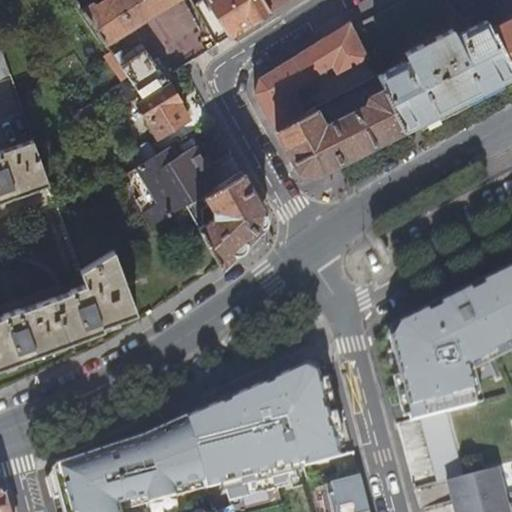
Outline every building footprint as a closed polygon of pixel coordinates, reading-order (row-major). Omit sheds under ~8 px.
[(171,0),(101,0),(96,3),(91,0),(80,7),(103,40),(118,32),(119,33),(130,27),(131,23),(158,7),(161,9),(172,2),(171,0)] [(258,19),(271,10),(264,0),(208,0),(230,36),(258,19)] [(448,0),(403,0),(353,25),(367,54),(383,87),(404,128),(465,98),(511,73),(511,66),(487,19),(464,31),(448,0)] [(490,0),(477,0),(487,19),(511,66),(511,16),(501,21),(490,0)] [(353,25),(350,20),(313,43),(293,56),(259,77),(255,92),(262,105),(275,128),(305,112),(293,89),(334,63),(337,72),(367,54),(353,25)] [(0,79),(10,74),(0,46),(0,79)] [(142,94),(167,79),(145,46),(124,60),(117,51),(113,54),(142,94)] [(180,100),(169,84),(137,103),(157,136),(188,118),(178,102),(180,100)] [(305,112),(275,128),(298,170),(313,174),(353,154),(404,128),(383,87),(369,94),(366,101),(324,122),(315,106),(305,112)] [(0,200),(48,184),(39,158),(33,140),(0,150),(0,200)] [(131,167),(154,154),(146,142),(124,155),(131,167)] [(178,157),(170,146),(128,172),(142,196),(136,199),(152,227),(187,205),(219,185),(196,146),(178,157)] [(220,264),(223,263),(239,246),(261,225),(263,209),(242,171),(219,185),(187,205),(220,264)] [(0,366),(101,331),(100,326),(137,313),(115,250),(80,271),(85,284),(69,289),(70,291),(20,309),(19,307),(2,313),(3,315),(0,315),(0,366)] [(511,337),(511,270),(511,265),(383,330),(377,344),(398,425),(421,420),(446,413),(463,409),(453,370),(493,349),(493,347),(506,337),(511,337)] [(328,397),(319,360),(301,368),(280,377),(285,392),(289,408),(328,397)] [(296,433),(289,408),(285,392),(248,402),(259,443),(296,433)] [(232,455),(218,404),(204,410),(186,418),(206,488),(210,502),(233,496),(224,458),(232,455)] [(421,420),(438,484),(447,481),(463,477),(446,413),(421,420)] [(126,511),(126,510),(206,488),(186,418),(157,430),(137,439),(136,439),(119,445),(115,446),(93,454),(79,459),(55,467),(48,480),(53,501),(60,499),(63,511),(126,511)] [(311,489),(305,468),(301,453),(280,459),(283,471),(277,473),(284,496),(311,489)] [(463,477),(447,481),(455,511),(508,511),(497,468),(463,477)] [(368,511),(369,511),(360,479),(345,483),(346,487),(324,493),(328,511),(368,511)]
